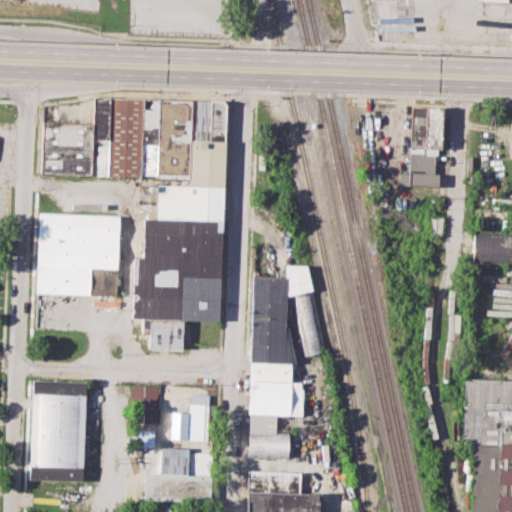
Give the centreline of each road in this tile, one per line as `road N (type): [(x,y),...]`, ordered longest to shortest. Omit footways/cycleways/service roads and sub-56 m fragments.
road 1 (secondary): [(511,61),(0,46)]
road 2 (secondary): [(0,67),(511,81)]
road 3 (residential): [(233,374),(246,101)]
road 4 (residential): [(27,92),(18,365)]
road 5 (residential): [(249,56),(119,54),(0,30)]
road 6 (residential): [(27,92),(120,79),(247,84)]
road 7 (residential): [(348,0),(360,47),(385,73),(511,76)]
road 8 (residential): [(453,268),(463,75)]
road 9 (residential): [(18,365),(10,511)]
road 10 (residential): [(227,511),(233,374)]
